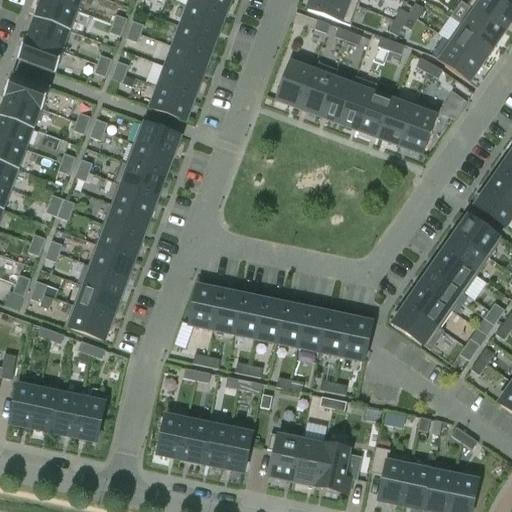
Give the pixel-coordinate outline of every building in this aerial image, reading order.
[(41,0),(34,20),(70,33),(77,13),(41,0)] [(41,0),(77,13),(82,0),(41,0)] [(222,21),(230,1),(228,0),(191,0),(189,8),(222,21)] [(350,28),(357,8),(336,0),(311,0),(307,12),(350,28)] [(511,11),(495,0),(471,0),(467,7),(504,33),(511,21),(511,11)] [(409,16),(408,17),(417,21),(423,10),(414,5),(409,16)] [(493,49),(504,33),(467,7),(471,10),(459,26),(493,49)] [(215,41),(222,21),(189,8),(181,29),(215,41)] [(409,16),(400,11),(394,23),(403,27),(408,17),(409,16)] [(112,26),(123,30),(127,21),(115,17),(112,26)] [(403,27),(403,28),(411,33),(417,21),(408,17),(403,27)] [(25,40),(62,54),(70,33),(34,20),(27,39),(26,39),(25,40)] [(326,36),(330,27),(317,22),(314,31),(326,36)] [(129,32),(140,36),(144,28),(132,23),(129,32)] [(403,28),(403,27),(394,23),(388,34),(397,39),(403,28)] [(123,30),(112,26),(109,35),(120,39),(123,30)] [(481,66),(493,49),(459,26),(448,43),(481,66)] [(181,29),(174,49),(207,61),(215,41),(181,29)] [(334,39),(346,43),(350,34),(338,30),(334,39)] [(140,36),(129,32),(126,41),(137,45),(140,36)] [(350,34),(346,43),(358,48),(362,39),(350,34)] [(377,48),(389,53),(393,44),(381,39),(377,48)] [(62,54),(25,40),(17,61),(55,75),(63,56),(62,56),(62,54)] [(448,43),(435,60),(469,84),(481,66),(448,43)] [(404,48),(393,44),(389,53),(401,57),(404,48)] [(166,69),(200,82),(207,61),(174,49),(166,69)] [(100,58),(97,67),(108,71),(112,62),(100,58)] [(416,69),(427,75),(432,66),(421,60),(416,69)] [(276,101),(299,110),(316,64),(314,64),(313,68),(291,61),(276,101)] [(114,73),(125,77),(128,68),(117,64),(114,73)] [(299,110),(319,117),(336,72),(316,64),(299,110)] [(438,81),(443,73),(432,66),(427,75),(438,81)] [(105,80),(108,71),(97,67),(94,75),(105,80)] [(166,69),(159,89),(192,102),(200,82),(166,69)] [(337,72),(336,72),(319,117),(339,125),(356,79),(355,79),(353,84),(335,77),(337,72)] [(125,77),(114,73),(111,82),(122,86),(125,77)] [(4,98),(42,112),(50,90),(12,76),(4,98)] [(356,79),(339,125),(359,133),(376,87),(356,79)] [(359,133),(379,140),(395,99),(376,92),(377,87),(376,87),(359,133)] [(184,123),(192,102),(159,89),(151,111),(184,123)] [(0,111),(0,119),(33,132),(39,116),(40,117),(42,112),(4,98),(3,99),(4,99),(0,111)] [(400,148),(415,106),(395,99),(379,140),(400,148)] [(415,106),(400,148),(422,157),(438,115),(415,106)] [(76,124),(87,128),(90,120),(79,115),(76,124)] [(33,132),(0,119),(0,142),(26,152),(33,132)] [(96,122),(93,131),(104,135),(107,126),(96,122)] [(87,128),(76,124),(72,133),(84,137),(87,128)] [(141,124),(133,145),(171,160),(179,138),(141,124)] [(104,135),(93,131),(89,139),(100,144),(104,135)] [(0,165),(18,172),(26,152),(0,142),(0,165)] [(121,164),(164,180),(171,160),(133,145),(126,165),(121,163),(121,164)] [(511,180),(511,155),(500,172),(511,180)] [(64,156),(61,165),(72,169),(75,160),(64,156)] [(81,162),(78,171),(89,175),(92,166),(81,162)] [(121,164),(113,184),(156,200),(164,180),(121,164)] [(0,188),(11,192),(18,172),(0,165),(0,188)] [(69,178),(72,169),(61,165),(57,174),(69,178)] [(86,184),(89,175),(78,171),(74,180),(86,184)] [(511,180),(500,172),(488,190),(511,206),(511,180)] [(110,206),(149,220),(156,200),(113,184),(113,185),(117,187),(110,206)] [(0,211),(3,213),(11,192),(0,188),(0,211)] [(505,229),(511,218),(511,206),(488,190),(475,209),(505,229)] [(52,197),(48,206),(60,211),(63,202),(52,197)] [(71,215),(75,206),(63,202),(60,211),(71,215)] [(56,219),(60,211),(48,206),(45,215),(56,219)] [(141,241),(149,220),(110,206),(103,227),(141,241)] [(71,215),(60,211),(57,219),(59,220),(68,224),(71,215)] [(502,242),(468,218),(455,237),(489,260),(502,242)] [(103,227),(95,247),(134,261),(141,241),(103,227)] [(34,237),(31,246),(42,250),(45,241),(34,237)] [(455,237),(443,255),(476,278),(489,260),(455,237)] [(51,243),(48,252),(59,256),(62,247),(51,243)] [(39,259),(42,250),(31,246),(27,255),(39,259)] [(95,247),(88,267),(126,281),(134,261),(95,247)] [(56,265),(59,256),(48,252),(44,261),(56,265)] [(430,272),(464,296),(476,278),(443,255),(430,272)] [(88,267),(80,287),(118,301),(126,281),(88,267)] [(418,290),(451,314),(464,296),(430,272),(418,290)] [(19,277),(16,286),(27,291),(30,282),(19,277)] [(47,288),(36,284),(33,293),(44,297),(47,288)] [(27,291),(16,286),(12,295),(24,299),(27,291)] [(111,322),(118,301),(80,287),(73,308),(111,322)] [(213,332),(220,294),(196,289),(189,327),(213,332)] [(406,308),(443,334),(444,333),(440,330),(451,314),(418,290),(406,308)] [(33,293),(29,301),(41,305),(44,297),(33,293)] [(241,298),(220,294),(213,332),(234,336),(241,298)] [(263,303),(241,298),(234,336),(255,340),(263,303)] [(263,303),(255,340),(276,345),(284,307),(263,303)] [(284,307),(276,345),(297,349),(305,312),(284,307)] [(491,315),(499,320),(504,313),(496,307),(491,315)] [(111,322),(73,308),(65,329),(103,343),(111,322)] [(443,334),(406,308),(393,326),(430,353),(443,334)] [(318,354),(326,316),(305,312),(297,349),(318,354)] [(499,320),(491,315),(485,322),(494,328),(499,320)] [(511,316),(510,315),(503,326),(511,331),(511,329),(511,316)] [(339,358),(347,320),(326,316),(318,354),(339,358)] [(372,326),(347,320),(339,358),(364,363),(372,326)] [(511,331),(503,326),(495,336),(503,342),(511,331)] [(48,342),(51,333),(39,329),(36,338),(48,342)] [(51,333),(48,342),(60,347),(64,337),(51,333)] [(464,349),(474,356),(480,348),(470,341),(464,349)] [(77,353),(89,358),(92,348),(80,344),(77,353)] [(105,353),(92,348),(89,358),(101,362),(105,353)] [(469,363),(474,356),(464,349),(459,357),(469,363)] [(494,356),(485,350),(478,361),(486,367),(494,356)] [(207,359),(195,356),(192,366),(205,369),(207,359)] [(220,362),(207,359),(205,369),(218,371),(220,362)] [(486,367),(478,361),(471,372),(479,378),(486,367)] [(247,377),(249,367),(237,365),(235,375),(247,377)] [(249,367),(247,377),(260,380),(262,370),(249,367)] [(195,383),(197,373),(184,371),(182,380),(195,383)] [(210,376),(197,373),(195,383),(208,386),(210,376)] [(237,392),(239,382),(226,380),(224,389),(237,392)] [(289,389),(290,382),(278,380),(276,389),(288,392),(289,389)] [(239,382),(237,392),(250,395),(252,385),(239,382)] [(289,389),(288,392),(301,395),(303,385),(290,382),(289,389)] [(321,383),(319,392),(332,395),(334,385),(321,383)] [(334,385),(332,395),(345,398),(347,388),(334,385)] [(511,415),(511,386),(499,406),(511,415)] [(32,430),(40,393),(18,388),(10,426),(32,430)] [(40,393),(32,430),(53,435),(61,397),(40,393)] [(61,397),(53,435),(74,439),(82,402),(61,397)] [(269,412),(272,399),(262,397),(260,410),(269,412)] [(332,411),(334,402),(321,399),(319,409),(332,411)] [(82,402),(74,439),(96,444),(104,406),(82,402)] [(334,402),(332,411),(344,414),(346,404),(334,402)] [(179,461),(187,423),(165,419),(157,456),(179,461)] [(418,429),(430,432),(432,422),(420,420),(418,429)] [(200,465),(208,428),(187,423),(179,461),(200,465)] [(208,428),(200,465),(221,470),(229,432),(208,428)] [(461,446),(466,437),(456,430),(450,438),(461,446)] [(229,432),(221,470),(244,474),(251,437),(229,432)] [(302,443),(303,438),(278,433),(277,438),(270,436),(267,452),(274,453),(269,479),(293,484),(302,443)] [(466,437),(461,446),(471,453),(477,445),(466,437)] [(324,447),(325,443),(303,438),(302,443),(293,484),(315,489),(324,447)] [(350,448),(325,443),(324,447),(315,489),(347,496),(350,480),(343,479),(350,448)] [(401,507),(409,469),(388,465),(390,453),(376,449),(370,475),(383,477),(378,502),(401,507)] [(401,507),(424,511),(432,474),(409,469),(401,507)] [(424,511),(446,511),(454,479),(432,474),(424,511)] [(471,511),(477,484),(454,479),(446,511),(471,511)]
